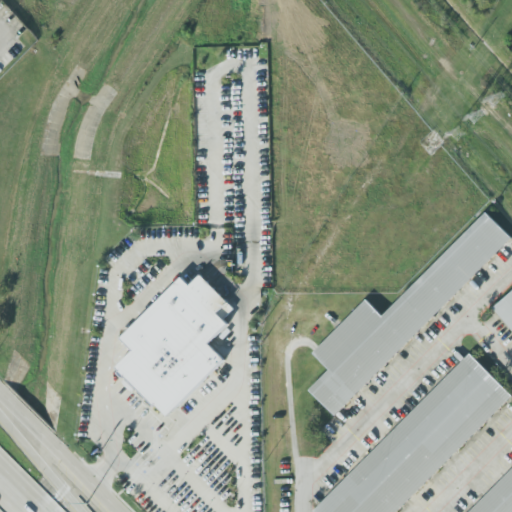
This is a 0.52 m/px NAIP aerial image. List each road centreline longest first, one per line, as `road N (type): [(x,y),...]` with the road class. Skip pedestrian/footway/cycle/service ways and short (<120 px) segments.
road 1 (primary): [(115,511),(0,397)]
road 2 (motorway): [(77,511),(0,415)]
